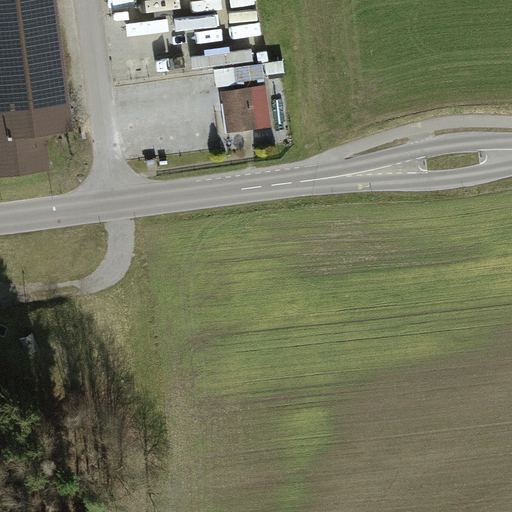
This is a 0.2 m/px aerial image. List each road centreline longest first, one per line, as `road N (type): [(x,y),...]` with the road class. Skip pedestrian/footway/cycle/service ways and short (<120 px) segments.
road 1 (tertiary): [(511,153),(122,203)]
road 2 (residential): [(93,0),(122,203)]
road 3 (tertiary): [(122,203),(0,219)]
